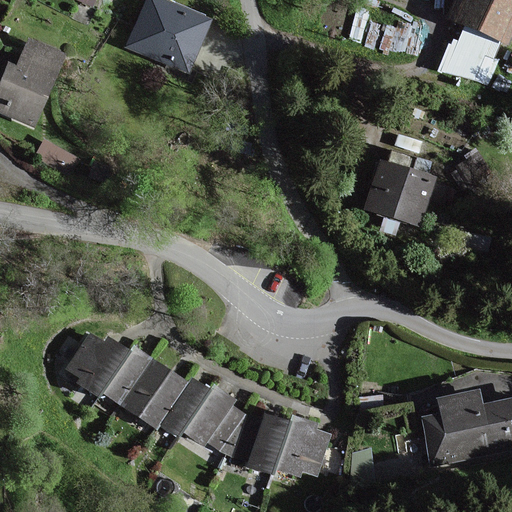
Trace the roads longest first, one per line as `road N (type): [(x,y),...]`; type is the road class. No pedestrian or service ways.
road 1 (residential): [(248,0),(268,150),(333,264),(348,309)]
road 2 (residential): [(348,309),(311,323),(280,321),(170,247)]
road 3 (residential): [(0,214),(170,247)]
road 4 (residential): [(511,352),(458,343),(381,308),(348,309)]
